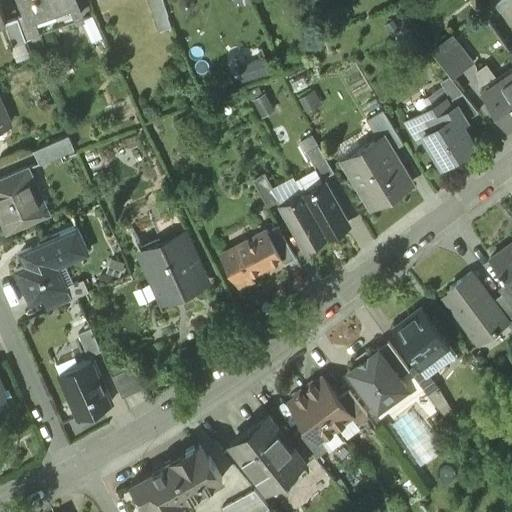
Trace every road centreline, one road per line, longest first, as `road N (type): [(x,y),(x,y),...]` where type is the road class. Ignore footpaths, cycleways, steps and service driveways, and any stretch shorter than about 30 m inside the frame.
road 1 (residential): [(511,166),(220,389),(86,464)]
road 2 (residential): [(0,320),(67,474)]
